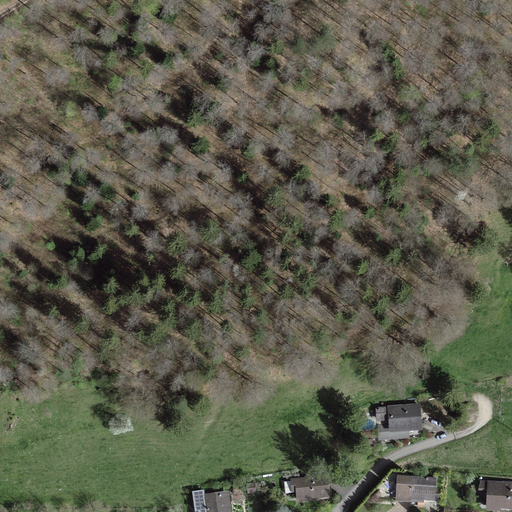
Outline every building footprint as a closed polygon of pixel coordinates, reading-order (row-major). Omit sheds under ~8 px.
[(407,430),(421,429),(419,405),(377,409),(378,419),(389,418),(390,425),(379,426),(380,439),(408,437),(407,430)] [(296,492),(297,498),(329,495),(327,476),(305,478),(305,480),(284,482),(285,493),(296,492)] [(424,503),(424,500),(435,500),(436,479),(397,476),(396,501),(424,503)] [(499,506),(511,506),(511,484),(482,483),(480,489),(489,490),(488,508),(498,509),(499,506)] [(233,485),(234,495),(241,494),(240,484),(233,485)] [(229,511),(227,493),(209,496),(209,500),(205,500),(206,508),(199,509),(199,511),(229,511)]
